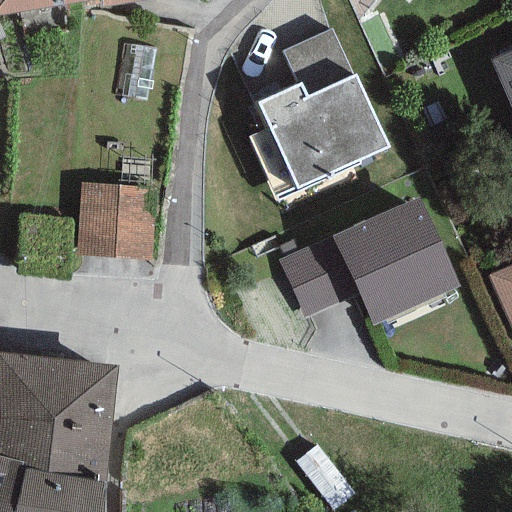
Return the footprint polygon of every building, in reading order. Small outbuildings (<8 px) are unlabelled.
[(0,0),(0,15),(100,4),(98,0),(0,0)] [(296,87),(257,103),(269,126),(245,137),(275,200),(388,147),(355,75),(352,77),(330,29),(279,51),(296,87)] [(511,51),(490,60),(511,108),(511,51)] [(155,187),(78,183),(75,255),(152,259),(155,187)] [(331,237),(357,296),(372,327),(459,287),(418,198),(331,237)] [(357,296),(331,237),(277,261),(303,318),(357,296)] [(511,267),(488,278),(511,330),(511,267)] [(105,484),(118,365),(0,352),(0,456),(27,463),(24,471),(105,484)] [(0,511),(14,511),(24,471),(27,463),(0,456),(0,511)] [(102,511),(105,484),(24,471),(14,511),(102,511)]
